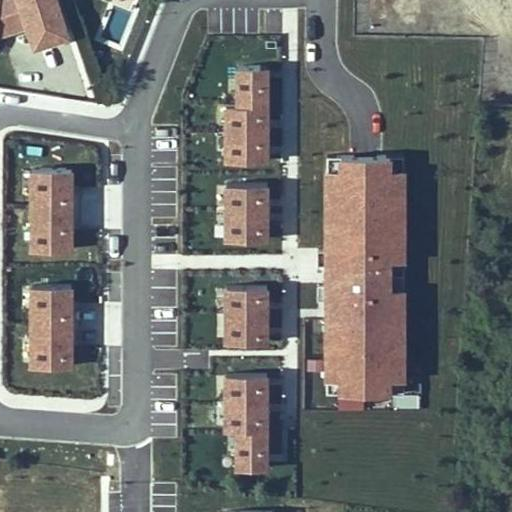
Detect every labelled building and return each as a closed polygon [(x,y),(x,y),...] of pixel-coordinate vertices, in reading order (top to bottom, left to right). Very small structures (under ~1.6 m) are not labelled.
[(0,0),(0,35),(24,29),(32,51),(70,37),(57,0),(0,0)] [(372,51),(404,51),(403,37),(372,38),(372,51)] [(406,53),(374,54),(375,81),(406,81),(406,53)] [(224,105),(224,162),(269,162),(269,67),(235,67),(235,105),(224,105)] [(406,381),(406,288),(392,288),(392,262),(406,262),(406,170),(391,170),(391,157),(338,156),(338,170),(324,170),(323,380),(339,380),(339,395),(391,395),(391,381),(406,381)] [(29,170),(28,250),(72,251),(73,171),(29,170)] [(223,185),(223,241),(269,240),(269,185),(223,185)] [(29,286),(28,367),(72,367),(73,287),(29,286)] [(224,286),(222,343),(267,344),(269,288),(224,286)] [(223,375),(223,431),(233,431),(233,470),(268,470),(268,375),(223,375)]
